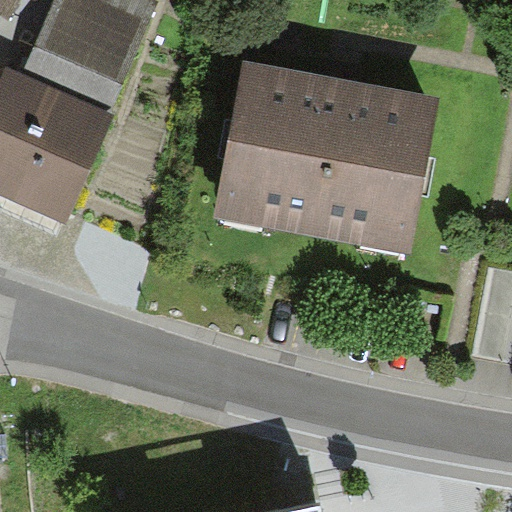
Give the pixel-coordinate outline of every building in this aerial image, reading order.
[(0,0),(0,30),(17,42),(44,0),(0,0)] [(139,0),(58,0),(27,76),(115,113),(159,8),(139,0)] [(440,108),(246,73),(217,230),(411,265),(440,108)] [(0,207),(66,235),(113,124),(5,78),(0,90),(0,207)] [(265,511),(327,511),(325,500),(265,511)]
